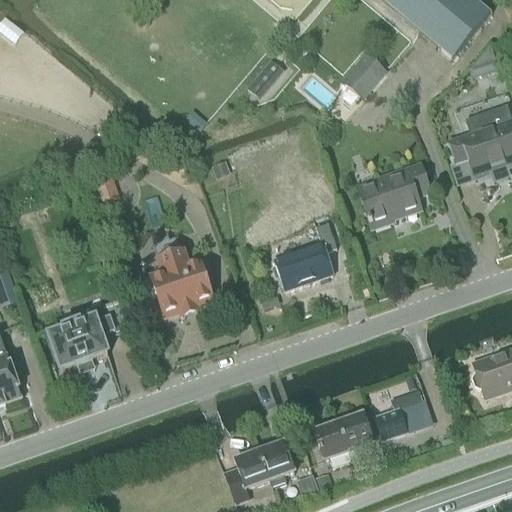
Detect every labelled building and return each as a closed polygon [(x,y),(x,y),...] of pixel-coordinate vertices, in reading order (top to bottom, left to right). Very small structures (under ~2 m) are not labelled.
[(379,0),(420,34),(452,61),(490,16),(471,0),(379,0)] [(391,69),(370,50),(347,74),(368,94),(391,69)] [(490,51),(470,72),(478,70),(481,80),(498,74),(493,58),(490,51)] [(285,70),(274,59),(251,84),(262,95),(285,70)] [(473,177),(511,163),(511,125),(448,147),(455,168),(468,164),(473,177)] [(224,165),(211,170),(216,183),(229,177),(224,165)] [(415,201),(429,196),(419,168),(376,184),(377,189),(357,196),(370,234),(392,226),(389,220),(418,210),(415,201)] [(97,192),(96,193),(97,195),(97,196),(98,198),(99,200),(99,201),(99,202),(101,204),(101,205),(103,205),(104,204),(105,204),(108,203),(110,203),(111,202),(113,202),(113,201),(114,201),(115,201),(116,200),(118,199),(118,198),(118,197),(118,195),(117,194),(116,192),(116,191),(115,191),(115,190),(115,188),(114,187),(113,185),(112,182),(110,180),(109,180),(108,180),(107,180),(105,181),(102,183),(102,185),(101,186),(101,187),(100,187),(100,188),(99,189),(98,190),(97,191),(97,192)] [(274,264),(285,296),(333,279),(325,257),(336,253),(328,229),(316,233),(321,248),(274,264)] [(152,286),(164,320),(184,313),(185,315),(194,311),(193,310),(213,303),(201,269),(185,274),(179,257),(163,263),(169,280),(152,286)] [(19,304),(15,292),(0,297),(0,310),(0,311),(19,304)] [(92,365),(108,360),(102,345),(130,335),(119,304),(90,315),(94,326),(80,331),(79,329),(77,329),(70,310),(59,314),(66,333),(63,334),(64,337),(49,342),(60,376),(76,371),(77,373),(93,367),(92,365)] [(0,412),(5,411),(4,408),(21,402),(0,342),(0,412)] [(475,394),(481,396),(485,407),(511,397),(511,353),(471,368),(475,378),(472,384),(475,394)] [(413,380),(405,383),(409,394),(417,391),(413,380)] [(418,395),(390,404),(394,416),(422,406),(418,395)] [(382,448),(407,440),(433,431),(424,406),(374,423),(382,448)] [(339,424),(350,456),(374,447),(364,417),(354,421),(353,419),(339,424)] [(350,456),(339,424),(322,430),(323,433),(314,436),(324,465),(350,456)] [(259,453),(270,485),(295,477),(284,447),(275,450),(274,448),(259,453)] [(270,485),(259,453),(243,459),(244,461),(235,464),(238,473),(225,477),(236,509),(250,504),(246,494),(270,485)] [(328,478),(315,482),(318,494),(331,490),(330,484),(330,482),(329,482),(328,478)] [(312,480),(296,486),(301,502),(318,496),(312,480)]
